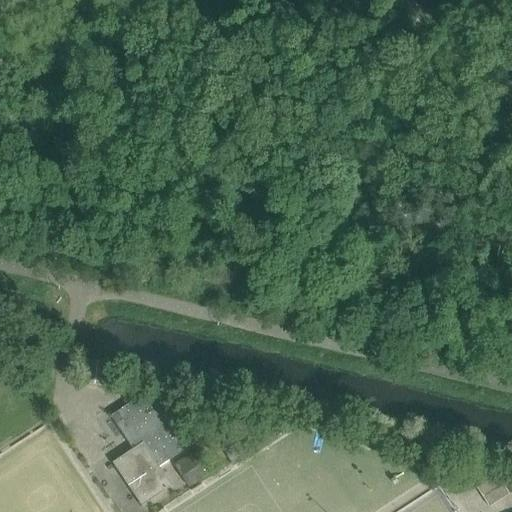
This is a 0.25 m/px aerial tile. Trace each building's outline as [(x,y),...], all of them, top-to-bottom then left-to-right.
[(106,387),(109,363),(86,360),(83,383),(106,387)] [(119,411),(111,417),(125,437),(127,441),(133,449),(113,463),(124,480),(142,506),(142,507),(172,486),(164,474),(159,467),(189,447),(151,390),(119,411)] [(222,448),(230,460),(232,463),(234,467),(243,461),(232,442),(222,448)] [(194,454),(175,467),(188,486),(189,487),(215,470),(201,450),(194,454)] [(490,465),(470,478),(490,508),(510,495),(490,465)]
